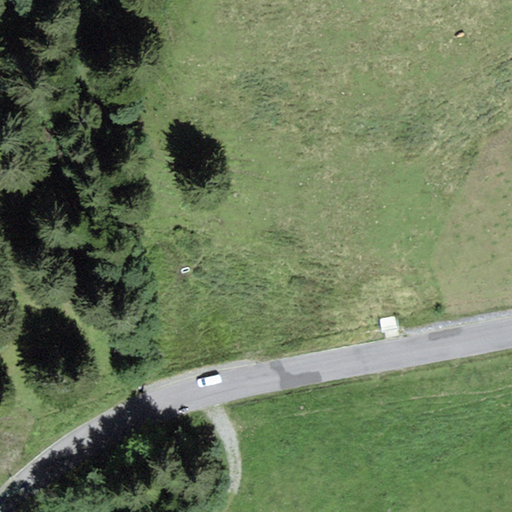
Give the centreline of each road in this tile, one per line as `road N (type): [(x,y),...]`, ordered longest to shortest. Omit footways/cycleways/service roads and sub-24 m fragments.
road 1 (tertiary): [(511,335),(174,398),(63,460),(2,511)]
road 2 (track): [(210,388),(235,441),(237,480),(221,511)]
